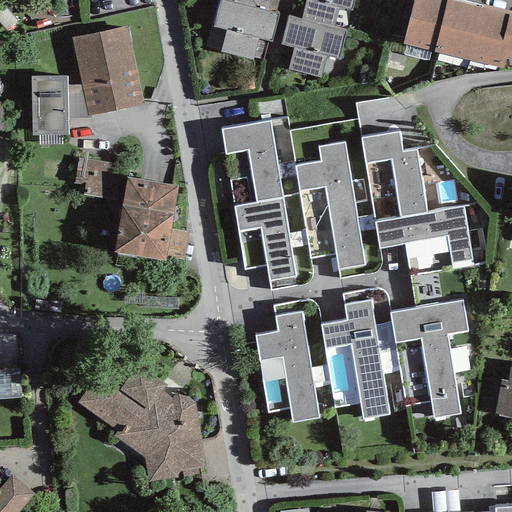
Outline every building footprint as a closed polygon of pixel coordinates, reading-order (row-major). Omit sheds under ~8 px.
[(218,0),(213,23),(225,27),(220,49),(252,57),(257,34),(270,37),(278,12),(265,10),(267,0),(218,0)] [(353,0),(306,0),(303,17),(288,13),(281,40),(293,43),(287,68),(320,74),(325,52),(337,54),(345,29),(332,26),(337,5),(352,8),(353,0)] [(511,7),(481,0),(411,0),(401,38),(503,64),(506,53),(511,54),(511,7)] [(128,21),(72,35),(84,84),(140,71),(128,21)] [(74,78),(35,77),(35,136),(75,137),(75,120),(99,120),(99,87),(74,87),(74,78)] [(271,116),(220,124),(243,268),(267,264),(270,278),(296,274),(271,116)] [(399,128),(362,134),(375,217),(426,208),(415,146),(402,148),(399,128)] [(336,252),(339,267),(365,262),(344,141),(318,145),(320,158),(295,162),(311,256),(336,252)] [(124,166),(84,159),(78,194),(118,201),(124,166)] [(188,184),(133,176),(121,258),(185,267),(190,237),(181,235),(188,184)] [(375,217),(380,244),(448,233),(452,259),(472,256),(464,202),(426,208),(375,217)] [(345,317),(320,321),(334,405),(360,401),(362,415),(389,411),(370,297),(343,302),(345,317)] [(391,309),(407,404),(431,399),(434,413),(460,409),(447,332),(468,329),(463,298),(391,309)] [(255,331),(267,410),(289,407),(291,419),(318,414),(302,309),(276,313),(278,327),(255,331)] [(117,356),(80,410),(152,459),(153,483),(210,480),(206,417),(117,356)] [(508,377),(501,376),(495,409),(511,411),(511,361),(508,377)] [(0,511),(28,511),(43,496),(17,472),(0,490),(0,511)] [(490,511),(483,511),(511,511),(511,503),(490,505),(490,511)]
